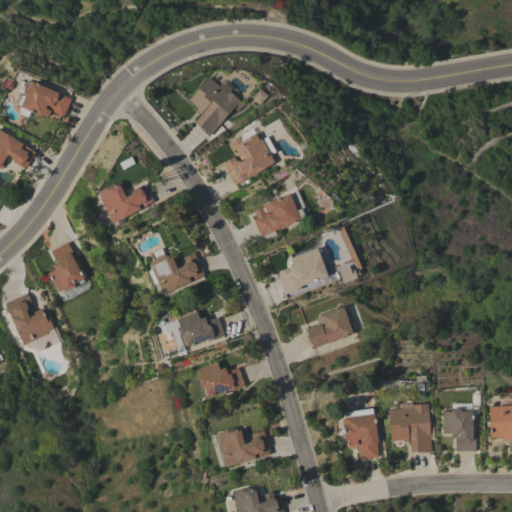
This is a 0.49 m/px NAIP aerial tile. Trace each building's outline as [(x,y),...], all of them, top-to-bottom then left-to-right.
[(226,92),(228,90),(244,104),(237,112),(233,108),(209,136),(198,127),(199,126),(194,122),(201,114),(196,110),(198,108),(188,100),(208,77),(226,92)] [(20,107),(20,106),(15,104),(19,94),(24,96),(27,90),(24,88),(27,82),(30,83),(31,81),(71,98),(63,116),(50,110),(47,117),(41,115),(41,116),(20,107)] [(255,133),(256,133),(260,139),(261,138),(274,163),(234,185),(222,163),(234,156),(236,160),(239,159),(234,150),(232,151),(228,143),(252,127),(255,133)] [(0,130),(6,134),(7,134),(35,152),(24,169),(13,162),(12,158),(9,156),(1,169),(0,168),(0,130)] [(153,201),(123,218),(125,222),(119,225),(117,221),(113,224),(99,199),(101,198),(97,192),(114,182),(116,184),(118,183),(118,184),(120,183),(127,196),(130,194),(131,190),(138,187),(144,184),(153,201)] [(307,215),(303,217),(303,216),(300,218),(300,219),(274,230),(276,235),(265,239),(263,235),(260,237),(252,219),(255,217),(253,211),(262,206),(262,205),(266,203),(266,202),(288,193),(289,194),(297,191),(307,215)] [(67,242),(76,258),(73,259),(83,278),(82,279),(84,282),(66,291),(64,288),(57,292),(47,273),(54,269),(51,264),(56,262),(50,251),(67,242)] [(204,275),(162,294),(157,283),(153,285),(147,271),(152,269),(149,262),(150,262),(150,261),(155,258),(152,252),(161,248),(164,254),(167,256),(173,254),(179,267),(182,266),(183,263),(185,262),(182,257),(194,252),(204,275)] [(309,251),(312,258),(315,257),(322,276),(320,277),(320,278),(300,286),(300,288),(283,294),(277,277),(279,276),(277,271),(287,268),(287,267),(292,265),(290,258),(309,251)] [(348,265),(350,271),(354,269),(357,277),(338,284),(333,271),(348,265)] [(27,293),(32,304),(27,307),(26,311),(28,314),(42,308),(44,314),(47,315),(53,328),(46,331),(47,334),(22,345),(4,303),(27,293)] [(310,343),(308,343),(305,335),(306,334),(305,329),(318,324),(315,318),(320,316),(320,315),(342,306),(346,317),(347,317),(349,318),(351,322),(349,325),(353,324),(355,330),(351,332),(352,333),(312,348),(310,343)] [(196,311),(199,319),(204,317),(207,325),(208,324),(207,321),(217,317),(224,336),(207,342),(206,339),(186,347),(186,345),(183,347),(178,335),(179,335),(176,327),(179,326),(176,319),(196,311)] [(216,361),(219,369),(224,367),(226,372),(238,367),(244,385),(228,391),(227,389),(207,397),(206,396),(204,396),(200,386),(200,387),(196,378),(199,376),(196,369),(216,361)] [(400,409),(399,404),(411,403),(412,405),(427,404),(428,409),(432,409),(434,439),(430,439),(431,452),(417,453),(417,452),(410,452),(409,442),(403,442),(403,439),(389,440),(387,409),(400,409)] [(511,405),(511,449),(510,449),(510,440),(502,440),(502,437),(490,437),(488,407),(511,405)] [(371,408),(378,457),(358,459),(356,445),(349,446),(348,440),(344,441),(341,419),(344,418),(343,412),(371,408)] [(442,411),(450,411),(450,408),(470,408),(470,411),(472,411),(472,432),(475,432),(475,450),(456,451),(455,439),(450,439),(450,433),(443,433),(442,411)] [(218,440),(219,440),(217,433),(233,428),(237,430),(242,429),(246,443),(248,442),(250,439),(251,439),(250,434),(263,430),(270,454),(226,467),(218,440)] [(235,498),(233,491),(248,487),(251,489),(257,488),(261,502),(263,502),(265,499),(263,494),(272,492),(273,497),(279,495),(283,511),(235,511),(232,499),(235,498)]
